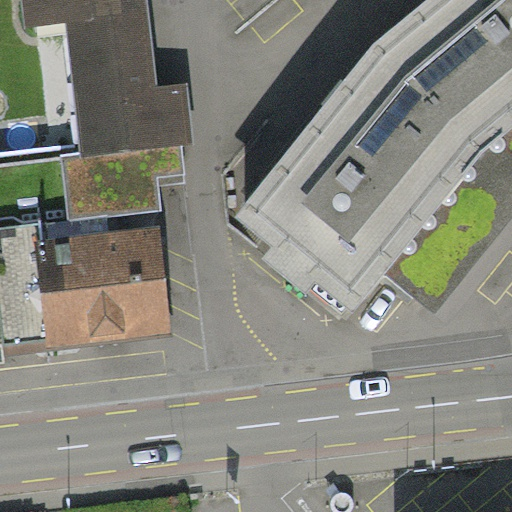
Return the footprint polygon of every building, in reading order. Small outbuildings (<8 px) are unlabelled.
[(137,0),(19,0),(24,41),(60,37),(74,168),(192,155),(185,90),(148,94),(137,0)] [(511,0),(450,0),(382,56),(247,221),(281,251),(273,262),(308,291),(317,280),(360,313),(372,299),(388,278),(415,303),(435,318),(511,223),(511,0)] [(151,241),(31,254),(43,361),(163,347),(151,241)] [(328,493),(334,500),(337,496),(342,494),(336,487),(328,493)] [(347,494),(342,494),(337,496),(334,500),(332,505),(333,510),(334,511),(354,511),(355,511),(356,506),(355,501),(352,497),(347,494)]
